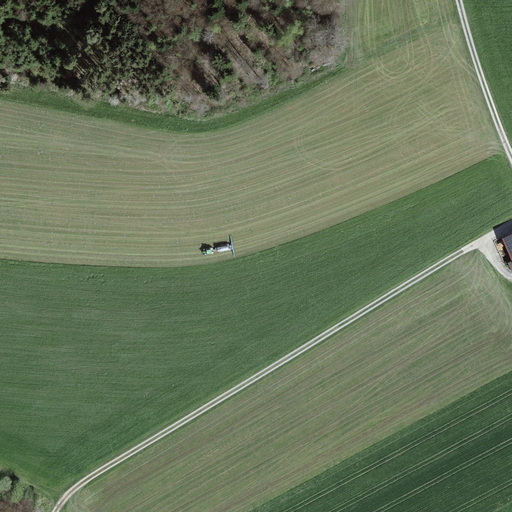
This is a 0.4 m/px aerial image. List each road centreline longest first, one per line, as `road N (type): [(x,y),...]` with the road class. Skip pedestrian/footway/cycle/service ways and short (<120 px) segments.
road 1 (track): [(511,223),(58,505)]
road 2 (track): [(458,0),(511,156)]
